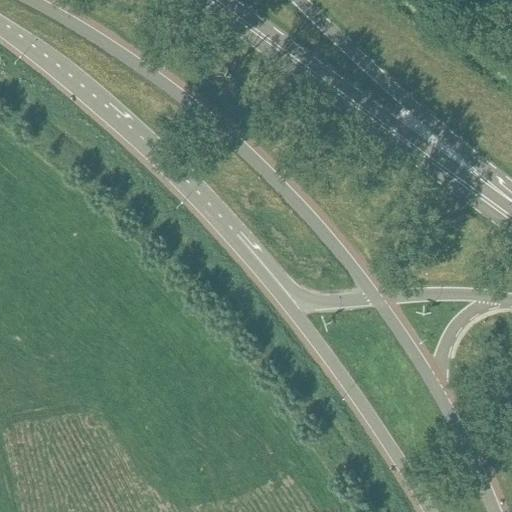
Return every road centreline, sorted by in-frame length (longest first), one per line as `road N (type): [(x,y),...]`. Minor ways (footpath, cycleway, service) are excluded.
road 1 (tertiary): [(377,301),(261,160),(144,65),(34,0)]
road 2 (tertiary): [(0,20),(171,164),(291,303)]
road 3 (primary): [(511,220),(213,0)]
road 4 (primary): [(511,217),(484,172),(302,0)]
road 5 (tertiary): [(291,303),(388,435),(433,511)]
road 6 (tertiary): [(495,511),(436,389)]
